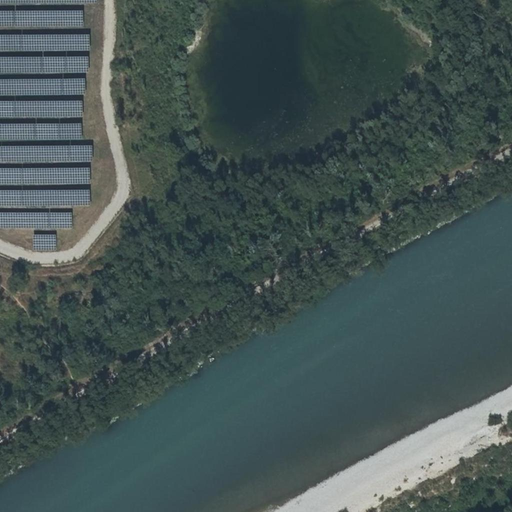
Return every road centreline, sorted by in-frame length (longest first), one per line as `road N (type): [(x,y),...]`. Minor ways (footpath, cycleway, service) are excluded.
road 1 (track): [(0,440),(511,152)]
road 2 (track): [(81,394),(67,361),(0,287)]
